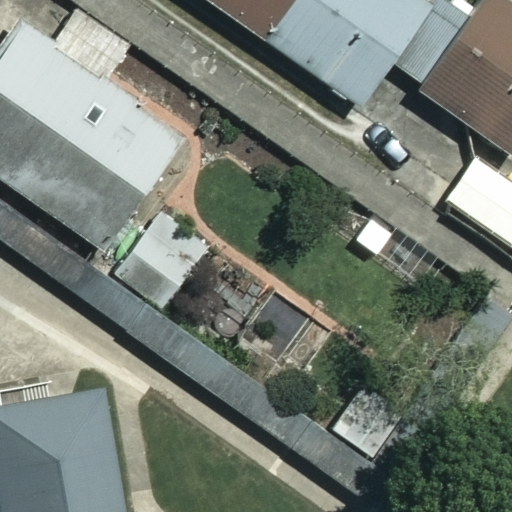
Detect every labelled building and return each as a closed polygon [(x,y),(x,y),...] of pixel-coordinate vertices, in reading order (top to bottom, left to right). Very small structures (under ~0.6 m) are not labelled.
[(188,0),(249,44),(279,0),(188,0)] [(411,87),(469,5),(460,0),(289,0),(258,45),(348,107),(378,64),(411,87)] [(472,0),(469,5),(411,87),(407,93),(501,159),(511,143),(511,13),(492,0),(472,0)] [(98,78),(109,65),(93,52),(106,35),(72,9),(48,39),(14,12),(0,29),(0,184),(88,254),(177,140),(98,78)] [(511,189),(467,158),(437,199),(511,252),(511,189)] [(191,239),(150,212),(109,274),(150,301),(191,239)] [(123,511),(102,390),(0,407),(0,511),(123,511)]
